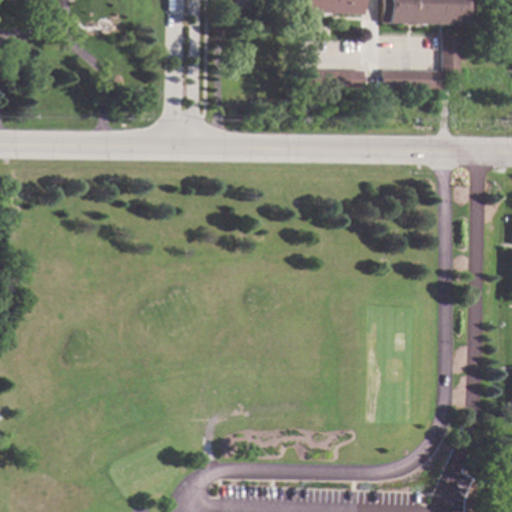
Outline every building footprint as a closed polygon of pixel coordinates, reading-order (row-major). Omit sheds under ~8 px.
[(281,0),(282,4),(230,10),(229,0),(281,0)] [(355,0),(354,15),(296,12),(296,0),(355,0)] [(467,0),(467,26),(376,23),(376,0),(467,0)] [(454,73),(438,73),(438,89),(375,88),(375,70),(436,71),(437,35),(455,36),(454,73)] [(476,82),(461,83),(459,64),(474,62),(476,82)] [(357,88),(295,86),(295,69),(358,71),(357,88)]
